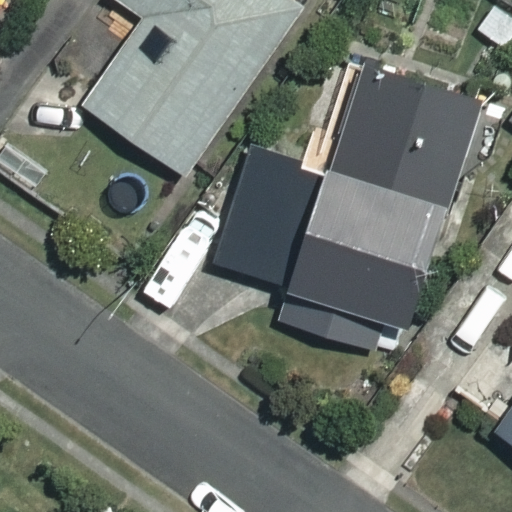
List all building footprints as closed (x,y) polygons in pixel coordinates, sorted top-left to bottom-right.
[(0,0),(0,23),(15,0),(0,0)] [(312,12),(294,0),(119,0),(120,0),(153,23),(94,109),(197,180),(312,12)] [(511,12),(505,6),(480,35),(511,63),(511,12)] [(366,352),(412,368),(498,108),(358,62),(335,130),(355,137),(339,185),(262,160),(226,268),(297,292),(273,357),(352,389),(366,352)] [(238,225),(205,203),(162,267),(196,289),(238,225)]
